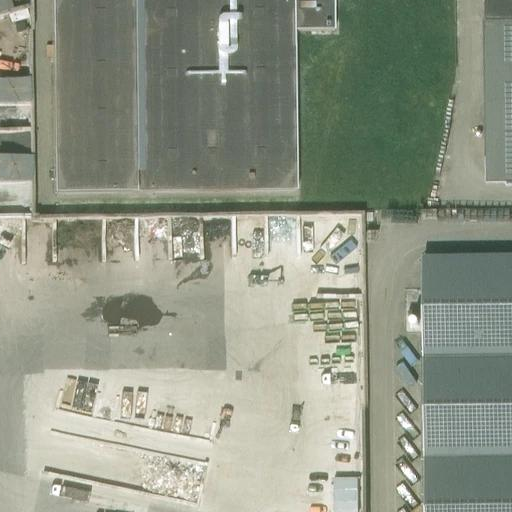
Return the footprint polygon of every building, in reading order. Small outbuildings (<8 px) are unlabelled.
[(0,0),(0,15),(12,12),(8,0),(0,0)] [(51,0),(53,196),(295,193),(296,33),(333,32),(332,0),(51,0)] [(511,0),(484,0),(485,24),(484,24),(486,187),(511,186),(511,0)] [(0,78),(0,184),(31,183),(27,78),(0,78)] [(511,511),(511,258),(463,259),(422,260),(425,511),(511,511)] [(96,372),(143,387),(146,377),(177,388),(179,381),(188,384),(193,370),(206,374),(211,356),(144,334),(140,344),(128,340),(120,363),(101,356),(96,372)] [(68,373),(88,372),(87,346),(66,347),(68,373)]
